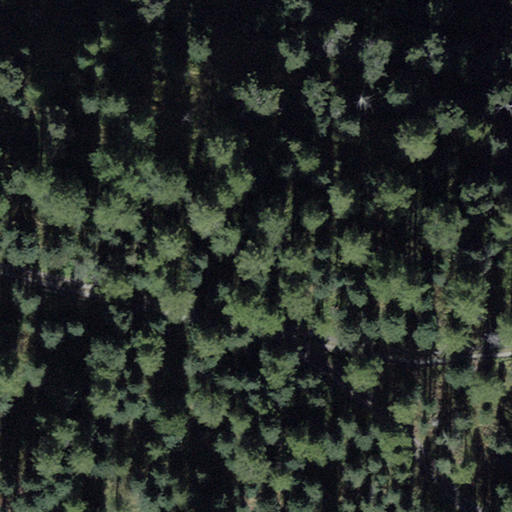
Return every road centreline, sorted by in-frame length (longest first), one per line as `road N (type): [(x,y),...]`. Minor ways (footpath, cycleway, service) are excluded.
road 1 (track): [(511,349),(409,365),(0,267)]
road 2 (track): [(488,511),(440,478),(322,344)]
